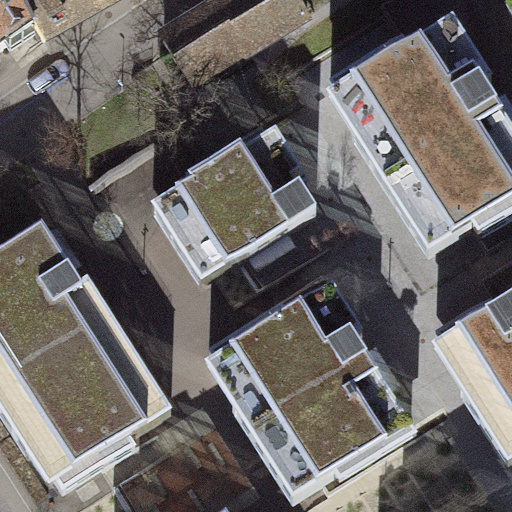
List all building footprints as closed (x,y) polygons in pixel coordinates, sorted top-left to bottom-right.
[(0,0),(0,50),(38,27),(24,0),(0,0)] [(112,0),(24,0),(38,27),(46,42),(112,0)] [(242,50),(298,16),(287,0),(219,0),(155,40),(181,81),(239,45),(242,50)] [(398,42),(326,88),(358,137),(348,143),(425,261),(469,232),(474,241),(511,216),(511,140),(478,88),(489,81),(450,22),(405,52),(398,42)] [(171,210),(146,225),(198,306),(222,291),(236,282),(315,233),(296,202),(307,197),(277,142),(238,166),(235,161),(184,194),(188,201),(184,203),(171,210)] [(38,235),(0,259),(0,424),(25,463),(48,503),(133,451),(127,441),(142,431),(167,415),(83,284),(74,290),(38,235)] [(485,304),(430,339),(463,389),(454,395),(504,472),(511,467),(511,300),(492,314),(485,304)] [(280,318),(207,365),(217,380),(205,388),(286,511),(301,511),(312,505),(323,498),(374,465),(386,458),(411,443),(378,392),(371,381),(355,355),(346,342),(354,337),(332,303),(299,324),(288,331),(280,318)]
